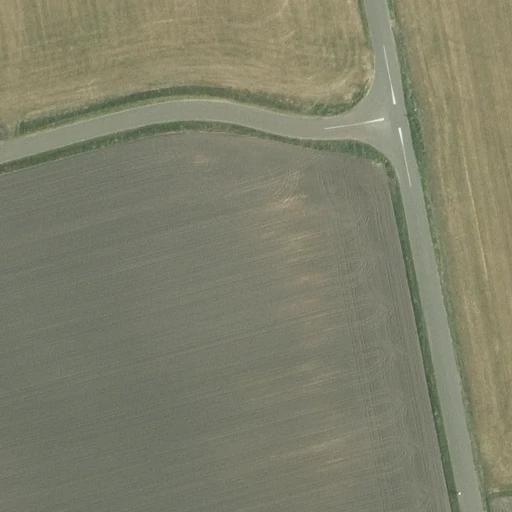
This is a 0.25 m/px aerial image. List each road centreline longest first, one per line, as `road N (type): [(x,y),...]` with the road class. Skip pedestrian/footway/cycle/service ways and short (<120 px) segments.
road 1 (unclassified): [(0,148),(173,106),(349,121),(398,115)]
road 2 (unclassified): [(474,511),(398,115)]
